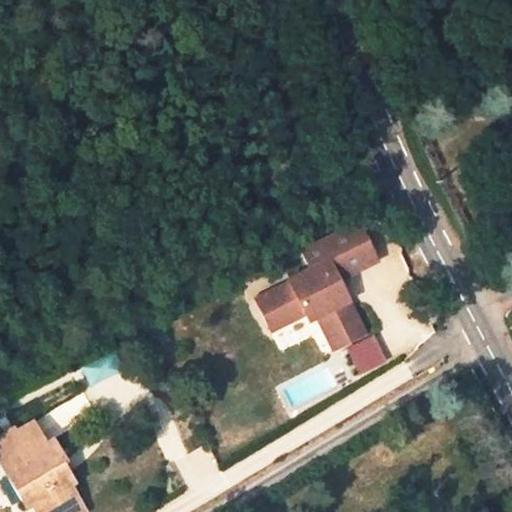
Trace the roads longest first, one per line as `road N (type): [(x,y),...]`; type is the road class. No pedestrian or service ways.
road 1 (tertiary): [(511,392),(394,170),(328,0)]
road 2 (track): [(487,345),(214,511)]
